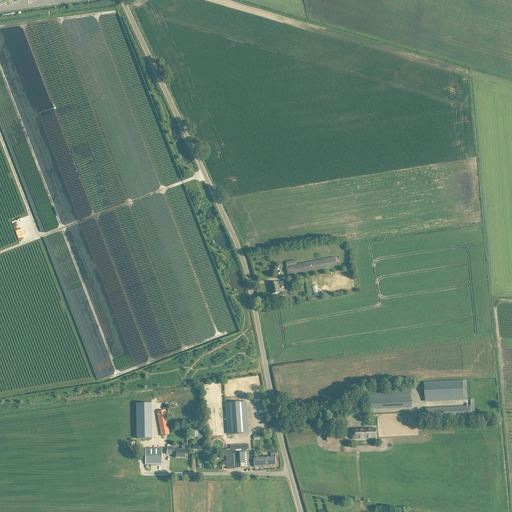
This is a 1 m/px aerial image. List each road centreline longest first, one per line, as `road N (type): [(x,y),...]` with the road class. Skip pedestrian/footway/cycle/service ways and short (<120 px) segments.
road 1 (tertiary): [(289,473),(245,266),(122,0)]
road 2 (residential): [(289,473),(141,473)]
